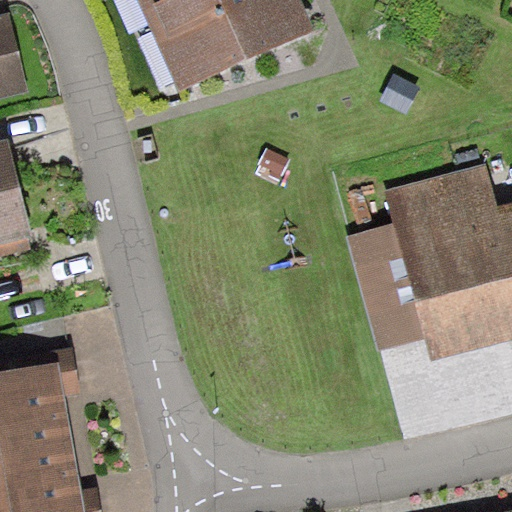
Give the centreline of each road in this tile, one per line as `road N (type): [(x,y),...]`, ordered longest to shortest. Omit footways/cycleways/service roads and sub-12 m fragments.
road 1 (residential): [(59,0),(83,61),(175,425),(216,480)]
road 2 (residential): [(216,480),(308,484),(511,444)]
